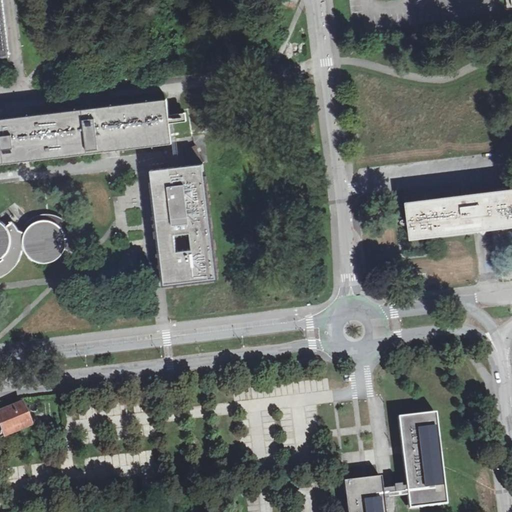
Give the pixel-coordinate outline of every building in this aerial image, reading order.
[(2,0),(0,0),(0,51),(9,50),(2,0)] [(23,122),(0,124),(0,159),(22,157),(171,139),(168,110),(167,105),(23,122)] [(203,163),(151,169),(165,283),(217,277),(203,163)] [(482,193),(406,202),(410,238),(481,229),(511,225),(511,189),(510,188),(502,189),(501,190),(492,192),(491,190),(483,191),(482,193)] [(0,276),(4,275),(9,272),(14,268),(19,261),(21,256),(22,250),(26,250),(29,255),(32,259),(39,261),(44,262),(51,261),(57,259),(63,255),(65,249),(77,254),(77,249),(77,241),(74,232),(71,226),(67,222),(61,218),(57,225),(49,221),(39,222),(30,227),(27,233),(18,230),(17,227),(15,223),(12,221),(7,226),(2,221),(0,219),(0,276)] [(22,403),(0,411),(0,424),(5,435),(31,424),(22,403)] [(409,496),(410,505),(448,500),(436,408),(398,413),(408,486),(409,496)] [(381,476),(344,481),(347,511),(385,511),(384,499),(383,489),(381,476)] [(408,486),(383,489),(384,499),(409,496),(408,486)]
